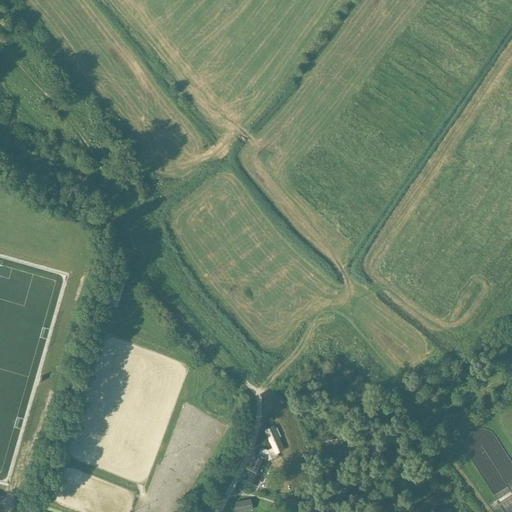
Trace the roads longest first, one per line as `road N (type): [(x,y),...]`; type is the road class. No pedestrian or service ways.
road 1 (track): [(228,493),(252,443),(255,394),(142,268),(86,142),(0,43)]
road 2 (track): [(119,0),(243,131),(351,287),(339,312)]
road 3 (track): [(255,394),(295,353),(315,316),(333,308),(432,409),(511,372)]
